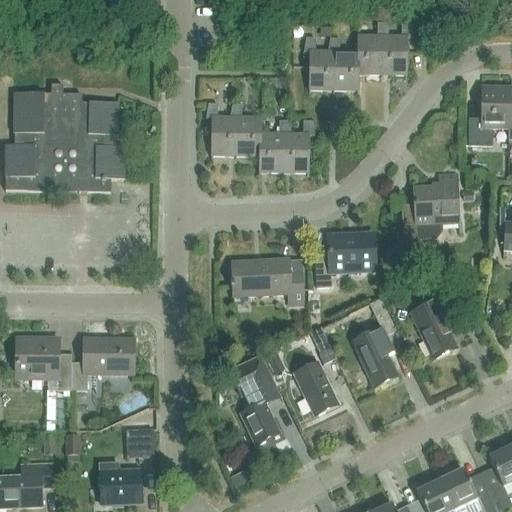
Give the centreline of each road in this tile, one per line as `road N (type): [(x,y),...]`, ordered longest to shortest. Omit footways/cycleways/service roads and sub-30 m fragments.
road 1 (residential): [(177,218),(322,215),(358,192),(443,83),(511,62)]
road 2 (residential): [(267,511),(511,394)]
road 3 (residential): [(177,218),(177,0)]
road 4 (residential): [(197,511),(173,421),(173,308)]
road 5 (residential): [(173,308),(0,303)]
